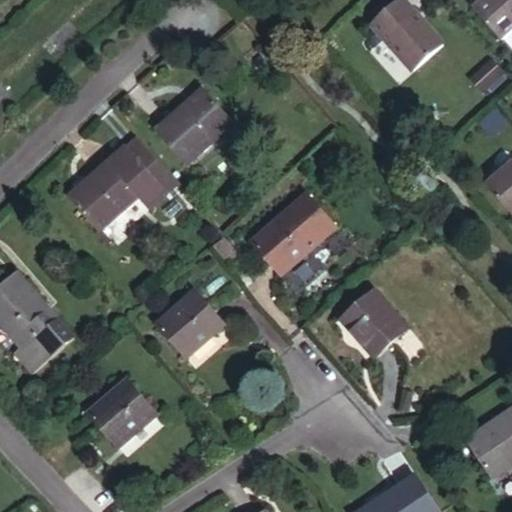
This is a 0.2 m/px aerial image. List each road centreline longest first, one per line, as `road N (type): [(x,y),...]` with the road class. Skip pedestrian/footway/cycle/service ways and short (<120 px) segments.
road 1 (residential): [(0,190),(144,57)]
road 2 (residential): [(170,511),(333,415)]
